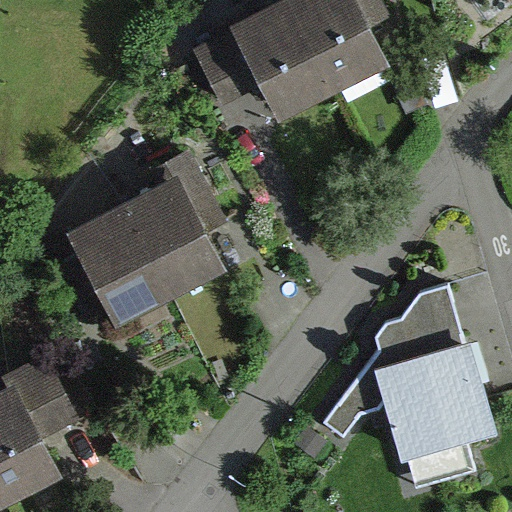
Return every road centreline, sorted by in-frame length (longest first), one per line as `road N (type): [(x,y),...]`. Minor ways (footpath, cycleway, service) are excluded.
road 1 (residential): [(177,511),(471,147)]
road 2 (residential): [(471,147),(511,288)]
